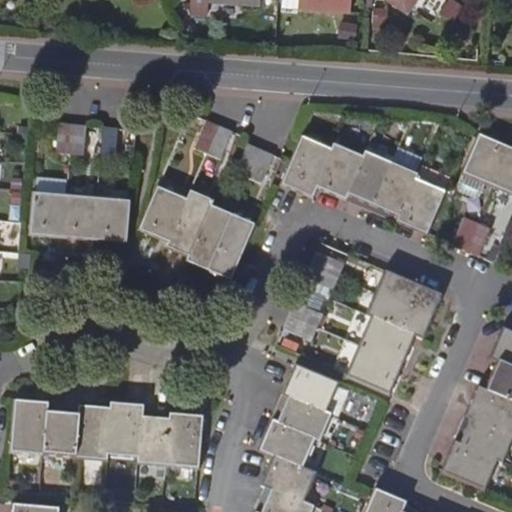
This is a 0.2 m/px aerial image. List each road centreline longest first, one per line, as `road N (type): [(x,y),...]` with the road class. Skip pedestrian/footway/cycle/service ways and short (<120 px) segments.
road 1 (residential): [(466,511),(418,486),(415,469),(476,319),(468,281),(339,222),(299,216),(285,230),(226,361)]
road 2 (residential): [(0,57),(511,97)]
road 3 (residential): [(0,370),(44,358),(71,340),(102,336),(161,356),(226,361)]
road 4 (residential): [(226,361),(238,426),(211,511)]
